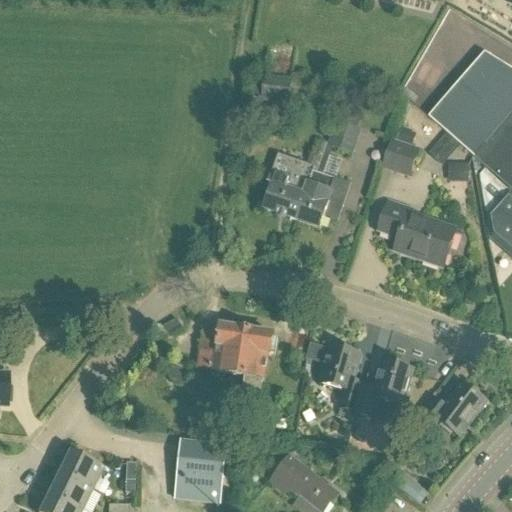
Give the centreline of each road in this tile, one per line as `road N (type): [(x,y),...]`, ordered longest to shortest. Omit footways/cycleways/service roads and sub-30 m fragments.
road 1 (residential): [(19,476),(146,313),(210,279),(323,294),(511,358)]
road 2 (track): [(210,279),(247,0)]
